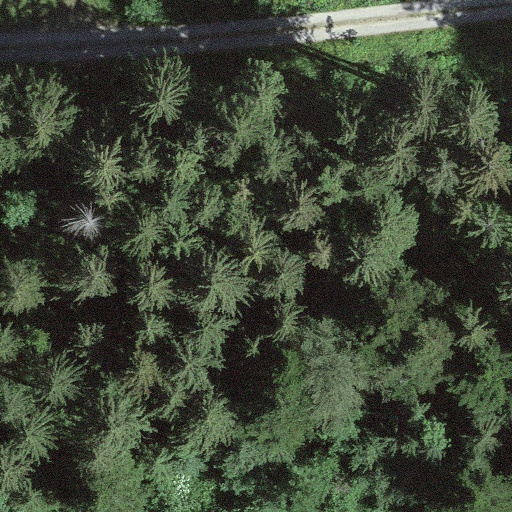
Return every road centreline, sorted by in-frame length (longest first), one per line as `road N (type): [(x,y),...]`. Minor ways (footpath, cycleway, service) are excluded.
road 1 (track): [(511,15),(234,53),(0,50)]
road 2 (track): [(65,51),(68,408),(59,511)]
